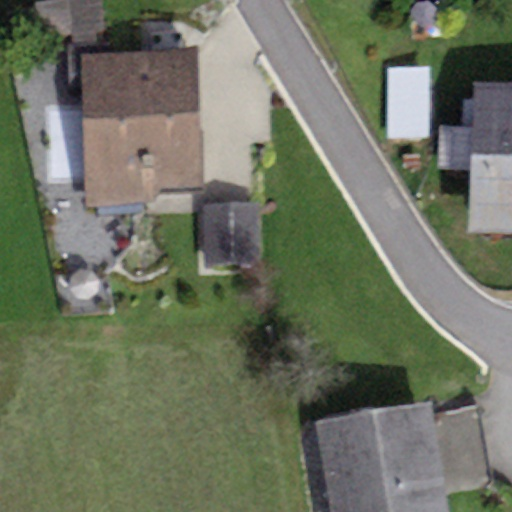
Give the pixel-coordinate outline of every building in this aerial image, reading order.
[(213,63),(91,63),(90,210),(166,211),(166,198),(212,198),(213,63)] [(433,78),(389,79),(391,145),(435,144),(433,78)] [(511,95),(473,95),(470,237),(511,238),(511,95)] [(261,219),(206,217),(204,275),(259,277),(261,219)] [(461,511),(447,423),(332,442),(342,511),(461,511)]
